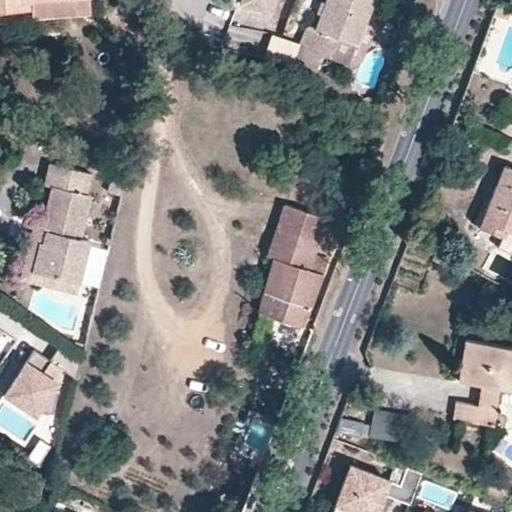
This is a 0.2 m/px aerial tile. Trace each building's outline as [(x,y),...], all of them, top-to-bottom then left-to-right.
[(90,4),(89,0),(0,0),(0,15),(38,13),(38,8),(90,4)] [(270,15),(276,0),(241,0),(240,3),(270,15)] [(350,63),(374,0),(326,0),(316,28),(311,26),(306,28),(299,45),(322,54),(350,63)] [(506,17),(510,7),(496,1),(492,12),(506,17)] [(292,58),(298,40),(270,31),(264,50),(292,58)] [(316,72),(322,54),(299,45),(293,64),(316,72)] [(21,140),(35,120),(18,111),(6,129),(21,140)] [(122,196),(128,169),(116,162),(109,193),(122,196)] [(80,238),(91,195),(87,194),(92,174),(50,163),(45,184),(52,186),(43,224),(47,225),(44,242),(40,241),(33,271),(79,283),(90,240),(80,238)] [(511,167),(502,164),(478,226),(502,236),(505,229),(511,231),(511,167)] [(303,326),(327,258),(313,253),(326,217),(284,202),(267,253),(272,255),(256,310),(303,326)] [(79,283),(33,271),(40,241),(44,242),(47,225),(43,224),(34,222),(19,279),(76,294),(79,283)] [(511,252),(511,231),(505,229),(502,236),(498,247),(511,252)] [(442,264),(445,256),(434,250),(430,258),(442,264)] [(511,388),(511,345),(463,338),(457,380),(479,383),(495,386),(511,388)] [(78,377),(82,359),(62,345),(52,361),(36,350),(30,361),(26,358),(2,394),(34,414),(41,405),(53,407),(59,379),(66,368),(78,377)] [(492,407),(495,386),(479,383),(475,404),(492,407)] [(490,422),(492,407),(475,404),(454,401),(452,417),(490,422)] [(408,442),(412,414),(368,407),(365,435),(408,442)] [(408,502),(420,471),(404,465),(398,483),(348,464),(330,511),(349,511),(351,509),(358,511),(374,511),(382,492),(408,502)] [(501,503),(506,490),(487,483),(482,496),(501,503)]
